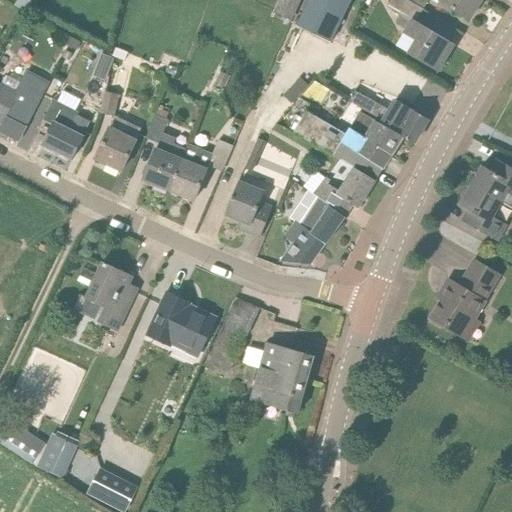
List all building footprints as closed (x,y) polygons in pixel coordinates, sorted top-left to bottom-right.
[(25,12),(32,0),(17,0),(14,6),(25,12)] [(292,21),(300,0),(278,0),(273,13),(292,21)] [(350,0),(309,0),(296,26),(330,43),(350,0)] [(409,0),(390,0),(387,7),(409,20),(402,33),(414,40),(407,53),(439,71),(454,45),(416,23),(424,9),(409,0)] [(409,0),(424,9),(428,0),(435,0),(437,1),(438,0),(470,20),(482,0),(409,0)] [(77,50),(80,42),(70,37),(66,45),(77,50)] [(124,61),(127,53),(115,48),(112,56),(124,61)] [(27,128),(50,83),(26,70),(15,92),(0,84),(0,122),(1,123),(0,125),(0,133),(18,142),(26,128),(27,128)] [(215,83),(221,85),(225,87),(229,76),(219,72),(215,83)] [(283,95),(292,103),(309,85),(300,77),(283,95)] [(313,80),(303,97),(318,106),(328,88),(313,80)] [(113,117),(119,95),(105,91),(100,113),(113,117)] [(355,92),(349,101),(383,119),(381,123),(405,137),(416,142),(429,119),(396,100),(389,111),(355,92)] [(53,122),(42,145),(72,160),(84,137),(82,136),(88,123),(76,117),(78,113),(53,100),(45,117),(53,122)] [(414,144),(416,142),(405,137),(381,123),(383,119),(349,101),(349,103),(381,120),(379,123),(374,119),(374,120),(359,112),(349,128),(348,128),(344,134),(306,111),(301,119),(295,116),(288,129),(293,132),(329,154),(354,166),(377,179),(403,138),(414,144)] [(159,142),(144,181),(171,192),(184,159),(182,159),(188,144),(187,144),(185,149),(173,144),(175,138),(162,133),(167,121),(165,120),(168,113),(158,108),(155,116),(154,115),(146,137),(159,142)] [(109,127),(110,127),(96,159),(121,171),(136,139),(141,129),(115,116),(109,127)] [(251,172),(265,141),(257,138),(243,168),(251,172)] [(171,192),(193,201),(194,201),(207,169),(206,168),(207,166),(222,172),(233,146),(218,140),(212,154),(188,144),(182,159),(184,159),(171,192)] [(359,209),(377,180),(377,179),(354,166),(329,154),(353,168),(341,186),(326,176),(325,176),(322,174),(309,190),(313,193),(312,194),(318,198),(327,205),(345,217),(353,205),(359,209)] [(471,186),(501,203),(507,193),(511,195),(511,168),(497,159),(490,171),(482,166),(471,186)] [(247,232),(262,238),(274,207),(260,202),(265,191),(239,181),(226,214),(251,224),(247,232)] [(501,203),(471,186),(460,205),(468,210),(461,221),(491,238),(501,222),(493,217),(501,203)] [(283,236),(293,244),(281,262),(311,265),(318,255),(345,217),(327,205),(318,198),(299,225),(293,221),(283,236)] [(500,275),(474,260),(459,286),(448,279),(436,298),(440,301),(428,321),(439,327),(440,325),(468,342),(480,323),(475,320),(486,302),(485,301),(500,275)] [(128,275),(103,263),(86,298),(106,308),(99,322),(118,331),(138,289),(125,283),(128,275)] [(191,304),(167,293),(146,337),(171,348),(171,346),(197,359),(215,320),(189,307),(191,304)] [(228,373),(255,318),(260,308),(237,297),(205,366),(228,373)] [(261,368),(307,382),(314,356),(269,343),(261,368)] [(252,401),(298,414),(307,382),(261,368),(253,366),(249,380),(257,382),(252,401)] [(53,433),(38,467),(62,478),(77,444),(53,433)] [(34,436),(20,457),(32,465),(46,444),(34,436)] [(125,511),(138,487),(101,468),(88,494),(121,511),(125,511)]
